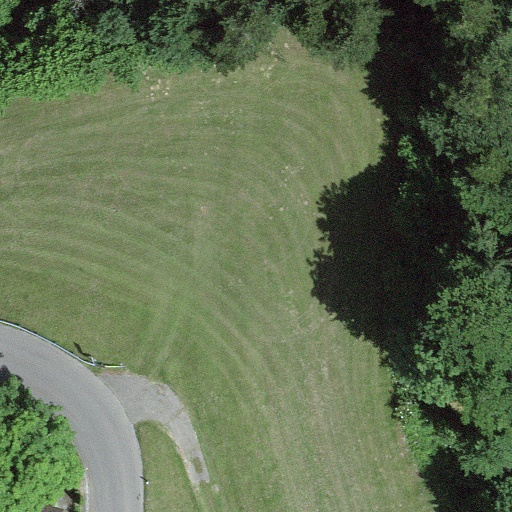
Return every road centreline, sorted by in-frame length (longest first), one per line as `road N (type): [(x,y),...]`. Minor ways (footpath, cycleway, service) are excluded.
road 1 (tertiary): [(115,511),(99,434),(69,390),(0,352)]
road 2 (track): [(84,413),(125,400),(153,403),(177,420),(214,511)]
